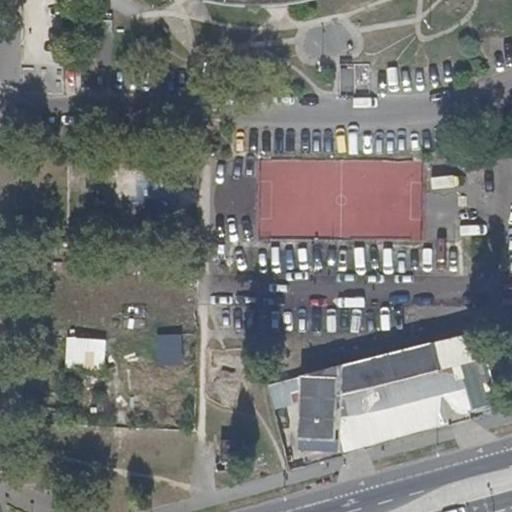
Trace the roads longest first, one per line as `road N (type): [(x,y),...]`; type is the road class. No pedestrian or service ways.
road 1 (residential): [(0,106),(422,114),(488,93)]
road 2 (residential): [(225,285),(493,288),(494,173)]
road 3 (primary): [(511,451),(294,511)]
